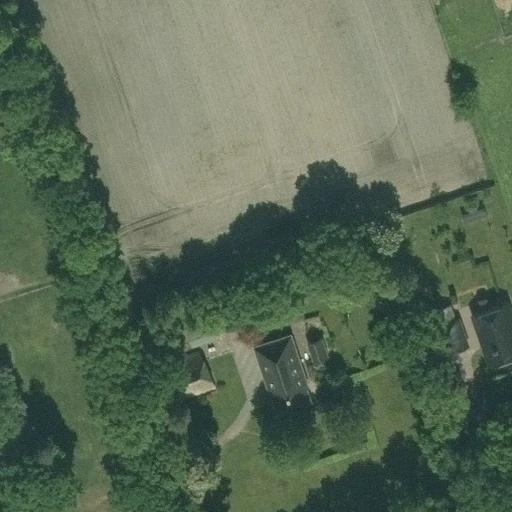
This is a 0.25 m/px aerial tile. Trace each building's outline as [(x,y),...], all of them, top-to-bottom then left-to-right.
[(475,315),(492,363),(511,356),(511,312),(508,303),(475,315)] [(433,311),(439,327),(434,328),(444,356),(471,346),(462,320),(458,321),(452,305),(433,311)] [(189,331),(196,348),(220,340),(213,323),(189,331)] [(268,377),(281,413),(313,401),(308,386),(309,386),(292,335),(256,347),(266,378),(268,377)] [(308,340),(315,361),(329,356),(323,337),(308,340)] [(180,402),(217,389),(202,352),(164,365),(180,402)] [(0,450),(10,446),(5,428),(0,429),(0,450)]
